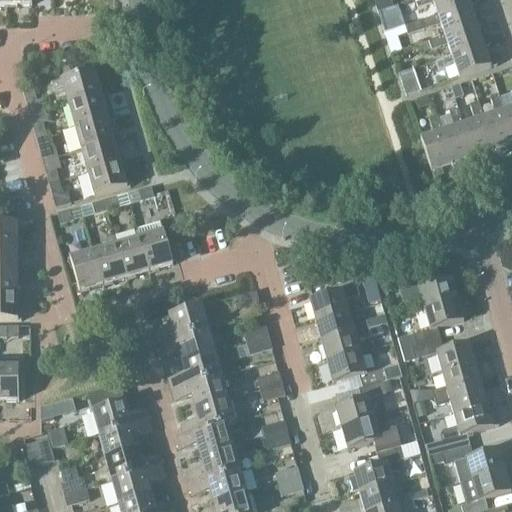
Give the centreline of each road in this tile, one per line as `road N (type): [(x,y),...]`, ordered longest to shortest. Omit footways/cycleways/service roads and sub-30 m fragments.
road 1 (residential): [(65,318),(6,77),(8,52),(16,37),(143,27)]
road 2 (residential): [(326,511),(257,250)]
road 3 (unclassified): [(271,220),(227,191),(189,151),(149,74),(143,27)]
road 4 (unclassified): [(474,222),(384,243),(327,240),(271,220)]
road 5 (residential): [(511,356),(474,222)]
road 6 (residential): [(184,511),(150,390)]
